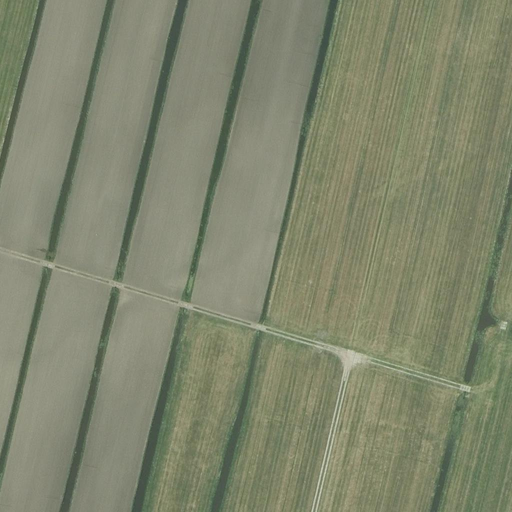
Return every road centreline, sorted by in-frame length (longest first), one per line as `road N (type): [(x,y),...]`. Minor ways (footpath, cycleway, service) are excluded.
road 1 (track): [(349,355),(0,251)]
road 2 (track): [(313,511),(349,355),(469,389)]
